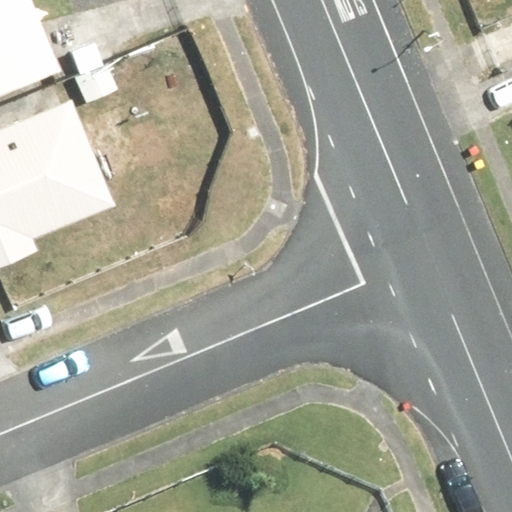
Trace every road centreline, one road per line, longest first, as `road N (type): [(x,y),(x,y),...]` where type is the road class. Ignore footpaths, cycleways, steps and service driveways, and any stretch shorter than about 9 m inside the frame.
road 1 (residential): [(0,436),(410,270)]
road 2 (tertiary): [(410,270),(302,0)]
road 3 (tertiary): [(511,478),(410,270)]
